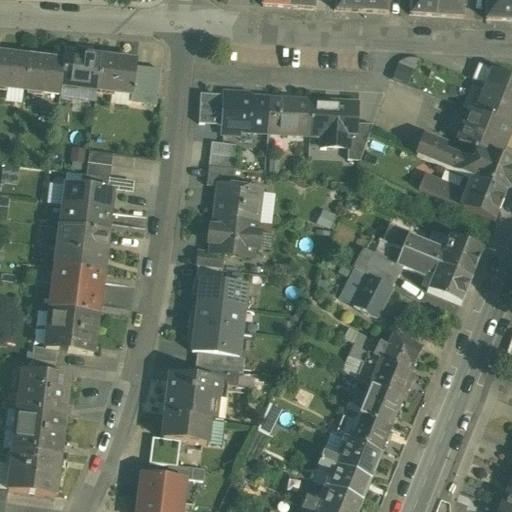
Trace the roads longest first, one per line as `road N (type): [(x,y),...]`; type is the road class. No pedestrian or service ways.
road 1 (residential): [(81,511),(134,376),(168,204),(184,26)]
road 2 (residential): [(511,47),(184,26)]
road 3 (tertiary): [(413,511),(511,271)]
road 4 (residential): [(184,26),(0,15)]
